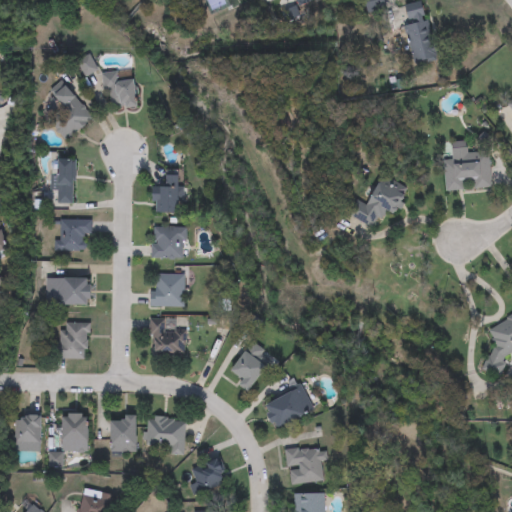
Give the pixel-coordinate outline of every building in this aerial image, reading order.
[(310,0),(311,2),(297,8),(294,0),(310,0)] [(411,64),(405,6),(428,3),(434,61),(411,64)] [(120,81),(136,80),(138,107),(107,109),(105,73),(119,72),(120,81)] [(93,118),(65,141),(48,121),(63,108),(54,96),(66,86),(93,118)] [(443,160),(452,160),(452,149),(468,148),(469,153),(489,152),(491,189),(472,190),(472,182),(464,182),(465,191),(445,192),(443,160)] [(73,204),(58,204),(58,160),(73,160),(73,204)] [(155,214),(155,194),(165,194),(165,171),(180,171),(180,214),(155,214)] [(374,229),(348,216),(354,202),(367,208),(379,183),(406,195),(396,216),(383,210),(374,229)] [(92,222),(92,237),(84,237),(84,253),(59,253),(59,222),(92,222)] [(152,228),(186,228),(186,259),(152,259),(152,228)] [(0,233),(8,245),(0,251),(0,233)] [(150,307),(150,276),(184,276),(184,307),(150,307)] [(46,280),(90,280),(90,306),(46,306),(46,280)] [(511,360),(489,373),(483,361),(499,352),(488,330),(511,317),(511,360)] [(186,332),(186,354),(150,354),(150,319),(176,319),(176,332),(186,332)] [(88,324),(88,359),(60,359),(60,324),(88,324)] [(243,381),(232,371),(248,352),(268,368),(248,393),(239,386),(243,381)] [(278,431),(265,407),(301,388),(314,412),(278,431)] [(87,452),(62,452),(62,415),(87,415),(87,452)] [(41,417),(41,444),(15,444),(15,417),(41,417)] [(146,418),(185,421),(183,457),(170,456),(170,449),(144,448),(146,418)] [(111,453),(111,419),(136,419),(136,453),(111,453)] [(288,485),(286,452),(322,450),(324,484),(288,485)] [(189,487),(196,484),(190,470),(218,460),(227,485),(193,498),(189,487)] [(78,511),(83,490),(114,497),(110,511),(78,511)] [(325,495),(325,511),(291,511),(291,495),(325,495)]
